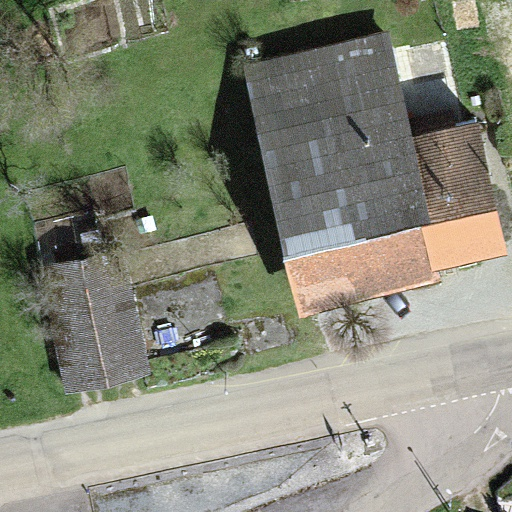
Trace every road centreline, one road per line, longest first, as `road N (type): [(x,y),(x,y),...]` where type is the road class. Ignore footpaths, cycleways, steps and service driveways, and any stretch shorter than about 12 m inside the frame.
road 1 (secondary): [(0,459),(493,362)]
road 2 (unclassified): [(368,511),(486,417),(497,383),(493,362)]
